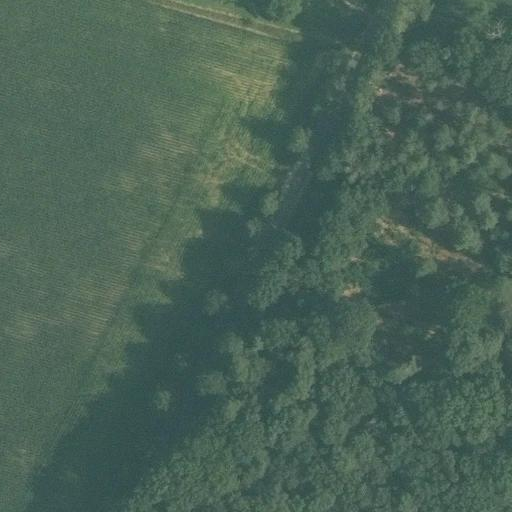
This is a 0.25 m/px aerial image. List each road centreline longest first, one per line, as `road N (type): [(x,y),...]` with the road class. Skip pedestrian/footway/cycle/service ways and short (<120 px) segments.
road 1 (unclassified): [(127,511),(392,0)]
road 2 (track): [(254,266),(488,370),(511,371)]
